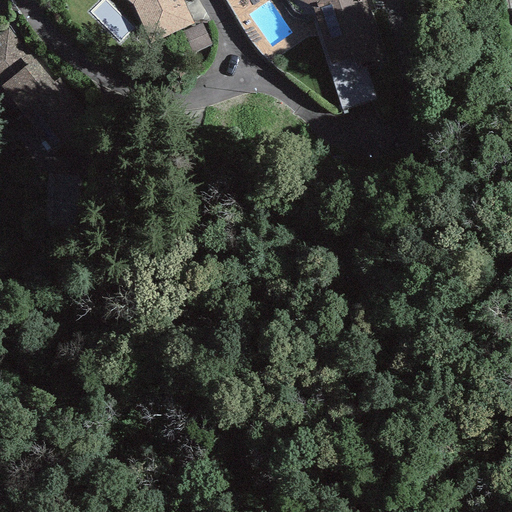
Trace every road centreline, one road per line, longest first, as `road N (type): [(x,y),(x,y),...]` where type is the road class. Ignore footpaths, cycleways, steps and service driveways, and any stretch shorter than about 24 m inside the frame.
road 1 (residential): [(393,0),(414,102),(394,133),(346,137),(248,68)]
road 2 (residential): [(26,0),(53,40),(125,86),(195,97),(248,68)]
